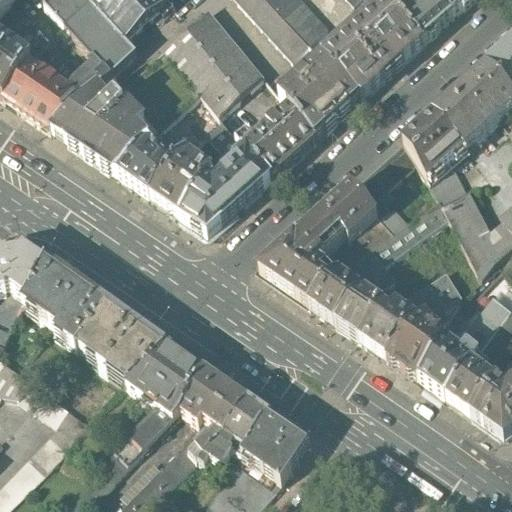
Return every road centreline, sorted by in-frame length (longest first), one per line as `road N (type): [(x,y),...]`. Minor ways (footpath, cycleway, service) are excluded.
road 1 (residential): [(193,302),(511,10)]
road 2 (primary): [(193,302),(380,427)]
road 3 (primary): [(51,206),(193,302)]
road 4 (primary): [(380,427),(500,506)]
